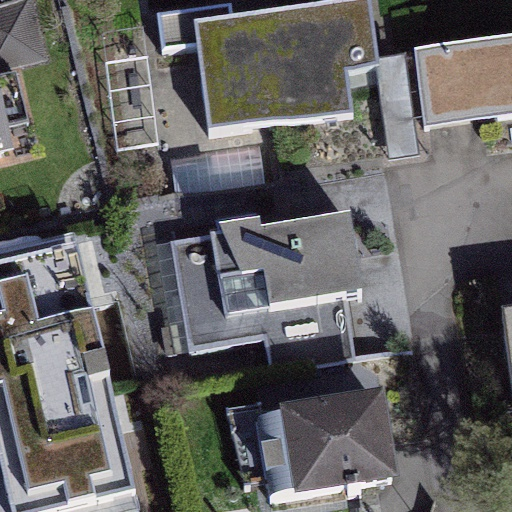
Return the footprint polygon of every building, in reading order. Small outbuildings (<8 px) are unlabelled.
[(36,0),(0,0),(0,14),(37,2),(36,0)] [(372,13),(198,36),(212,144),(354,125),(349,81),(380,77),(372,13)] [(511,126),(511,51),(418,63),(428,137),(511,126)] [(0,167),(12,164),(9,148),(40,141),(26,73),(0,78),(0,167)] [(361,210),(185,242),(206,357),(382,325),(361,210)] [(162,511),(112,241),(0,261),(0,424),(16,511),(162,511)] [(511,319),(501,321),(511,406),(511,319)] [(395,494),(383,407),(281,419),(292,507),(395,494)]
